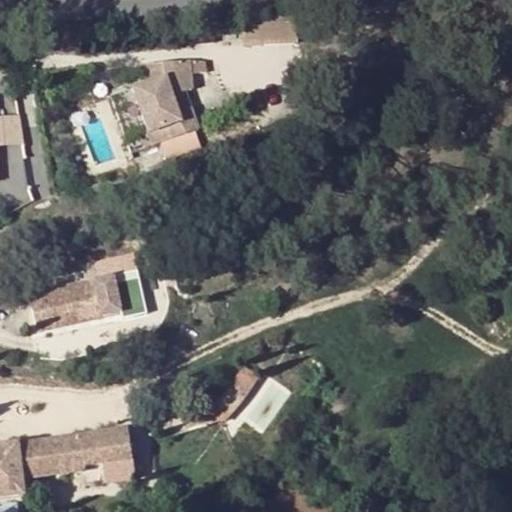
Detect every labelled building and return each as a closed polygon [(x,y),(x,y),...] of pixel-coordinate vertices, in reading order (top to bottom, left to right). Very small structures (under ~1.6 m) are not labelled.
[(127,89),(143,133),(151,131),(161,127),(165,138),(195,127),(188,108),(175,113),(169,94),(187,88),(185,58),(136,63),(138,85),(127,89)] [(138,274),(137,258),(85,261),(86,277),(138,274)] [(34,332),(116,314),(108,276),(26,295),(34,332)] [(243,367),(215,403),(222,421),(236,403),(243,393),(256,374),(243,367)] [(215,403),(179,415),(190,431),(222,421),(215,403)] [(190,431),(179,415),(158,422),(163,440),(182,434),(190,431)] [(0,447),(0,501),(22,499),(24,498),(22,482),(84,473),(86,486),(136,479),(129,428),(0,447)]
